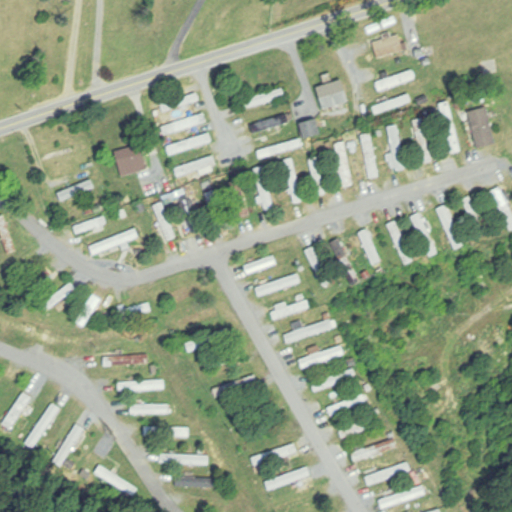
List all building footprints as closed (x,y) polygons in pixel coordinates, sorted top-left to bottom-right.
[(374,40),(378,58),(404,51),(399,33),(374,40)] [(416,79),(412,69),(377,83),(381,93),(416,79)] [(324,109),(349,101),(342,79),(317,87),(324,109)] [(286,98),(283,87),(242,101),(245,111),(286,98)] [(201,101),(197,92),(162,105),(165,114),(201,101)] [(374,106),(377,114),(412,102),(409,94),(374,106)] [(439,104),(454,153),(463,150),(448,101),(439,104)] [(469,110),(477,148),(496,144),(488,107),(469,110)] [(164,127),(167,137),(208,123),(204,113),(164,127)] [(290,124),(287,114),(252,125),(255,135),(290,124)] [(317,117),(301,121),(304,137),(320,134),(317,117)] [(434,161),(422,118),(413,120),(425,163),(434,161)] [(362,134),(371,179),(380,177),(371,133),(362,134)] [(213,142),(211,135),(180,144),(182,151),(213,142)] [(259,150),(261,159),(302,148),(300,140),(259,150)] [(353,186),(345,142),(336,143),(343,188),(353,186)] [(115,152),(123,177),(148,169),(141,144),(115,152)] [(217,168),(214,157),(176,168),(179,179),(217,168)] [(310,159),(316,196),(325,194),(319,158),(310,159)] [(285,160),(293,204),(302,202),(294,159),(285,160)] [(254,169),(268,212),(277,209),(263,166),(254,169)] [(235,218),(249,216),(242,181),(229,184),(235,218)] [(226,225),(216,190),(206,192),(216,227),(226,225)] [(198,231),(192,193),(181,195),(187,233),(198,231)] [(155,205),(167,241),(176,238),(164,202),(155,205)] [(440,252),(423,211),(413,215),(430,256),(440,252)] [(0,216),(0,230),(9,254),(17,250),(4,215),(0,216)] [(74,227),(78,235),(108,224),(104,216),(74,227)] [(415,261),(395,221),(387,225),(406,265),(415,261)] [(139,239),(135,229),(90,246),(94,256),(139,239)] [(360,232),(374,265),(382,262),(368,229),(360,232)] [(361,283),(340,238),(331,242),(353,287),(361,283)] [(336,280),(313,247),(304,253),(327,286),(336,280)] [(278,266),(274,256),(245,266),(248,276),(278,266)] [(301,284),(298,273),(257,288),(260,298),(301,284)] [(43,305),(48,312),(76,289),(71,282),(43,305)] [(101,300),(94,295),(78,319),(85,324),(101,300)] [(272,311),(276,321),(310,307),(307,298),(272,311)] [(285,333),(288,344),(334,331),(331,321),(285,333)] [(186,357),(233,337),(229,327),(181,346),(186,357)] [(345,355),(342,345),(300,359),(303,369),(345,355)] [(211,361),(214,369),(244,359),(241,350),(211,361)] [(150,356),(104,356),(104,367),(150,366),(150,356)] [(312,383),(316,393),(358,378),(355,368),(312,383)] [(259,383),(255,374),(213,391),(217,400),(259,383)] [(166,391),(166,382),(119,382),(119,391),(166,391)] [(33,400),(25,394),(3,424),(11,431),(33,400)] [(329,406),(331,415),(368,405),(365,396),(329,406)] [(27,445),(37,451),(61,409),(52,404),(27,445)] [(170,416),(170,405),(131,405),(131,416),(170,416)] [(376,427),(372,417),(340,430),(344,440),(376,427)] [(286,429),(282,420),(240,437),(244,446),(286,429)] [(62,467),(85,430),(77,425),(54,462),(62,467)] [(190,427),(173,428),(174,438),(190,438),(190,427)] [(398,448),(395,438),(352,453),(355,463),(398,448)] [(252,457),(255,467),(298,454),(295,444),(252,457)] [(210,455),(161,455),(161,465),(210,465),(210,455)] [(410,468),(406,459),(366,479),(371,487),(410,468)] [(97,473),(135,495),(139,489),(101,466),(97,473)] [(311,477),(308,467),(265,481),(268,491),(311,477)] [(178,487),(222,487),(222,478),(178,478),(178,487)] [(425,497),(422,486),(379,498),(382,508),(425,497)] [(234,511),(235,503),(191,503),(190,511),(234,511)]
